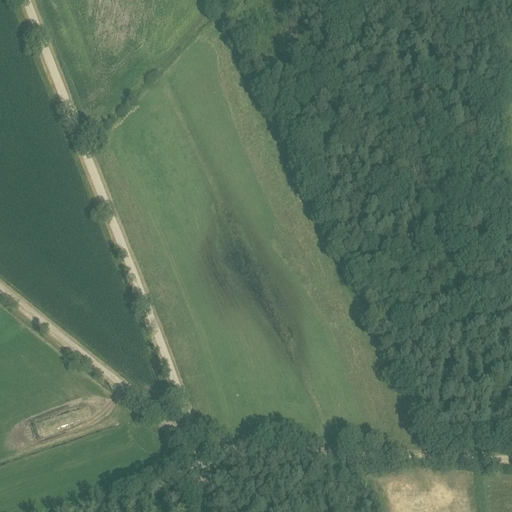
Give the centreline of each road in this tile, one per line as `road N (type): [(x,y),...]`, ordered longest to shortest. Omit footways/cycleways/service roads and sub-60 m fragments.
road 1 (track): [(21,0),(201,451)]
road 2 (track): [(201,451),(511,460)]
road 3 (track): [(201,451),(0,289)]
road 4 (track): [(201,451),(190,462),(47,511)]
